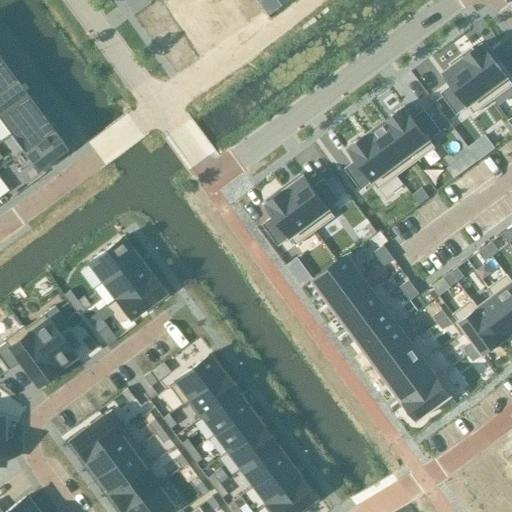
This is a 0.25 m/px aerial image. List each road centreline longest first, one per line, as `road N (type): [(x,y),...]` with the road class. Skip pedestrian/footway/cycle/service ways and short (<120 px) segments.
road 1 (tertiary): [(452,0),(212,180)]
road 2 (residential): [(167,318),(33,421),(28,456),(70,511)]
road 3 (residential): [(317,0),(160,111)]
road 4 (residential): [(361,511),(511,414)]
road 5 (residential): [(0,224),(137,127)]
road 6 (tertiary): [(160,111),(77,0)]
